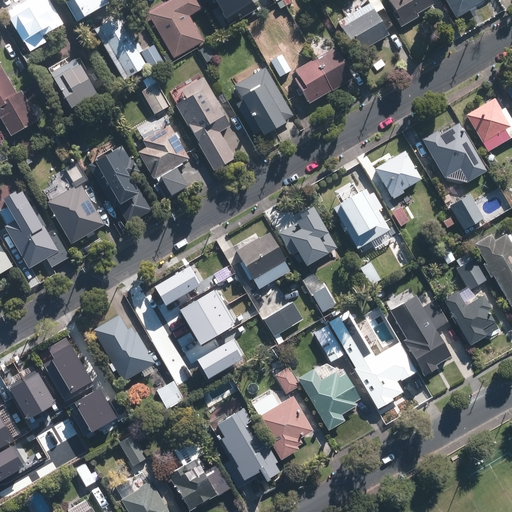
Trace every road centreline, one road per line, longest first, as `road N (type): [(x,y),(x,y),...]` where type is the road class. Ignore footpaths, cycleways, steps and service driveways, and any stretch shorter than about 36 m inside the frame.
road 1 (residential): [(0,335),(511,36)]
road 2 (residential): [(298,511),(511,390)]
